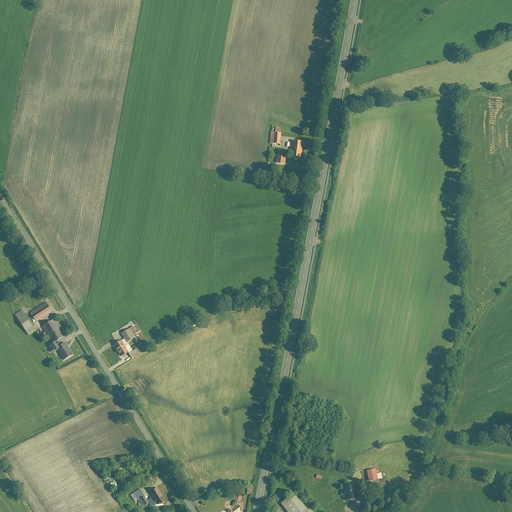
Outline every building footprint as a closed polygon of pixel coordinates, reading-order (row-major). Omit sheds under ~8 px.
[(271,133),(271,144),(280,144),(281,128),(275,127),(275,134),(271,133)] [(291,156),(302,158),(304,144),(294,142),(291,156)] [(278,151),(276,163),(285,165),(287,152),(278,151)] [(46,303),(30,313),(36,322),(52,312),(46,303)] [(22,311),(15,316),(28,337),(36,332),(22,311)] [(52,321),(42,329),(53,343),(63,336),(52,321)] [(134,326),(130,329),(135,336),(139,333),(134,326)] [(121,335),(124,340),(113,346),(120,358),(129,353),(129,354),(132,360),(139,356),(136,350),(133,352),(128,343),(133,340),(128,331),(121,335)] [(57,342),(50,347),(54,353),(57,351),(65,362),(74,356),(66,344),(61,347),(57,342)] [(365,471),(367,482),(382,479),(381,472),(376,473),(375,469),(365,471)] [(108,478),(112,489),(117,487),(114,477),(108,478)] [(343,486),(345,501),(358,500),(356,485),(343,486)] [(159,488),(150,494),(158,506),(167,500),(159,488)] [(144,497),(140,490),(131,496),(135,503),(138,500),(142,507),(148,504),(144,497)] [(312,511),(298,492),(281,504),(287,511),(312,511)]
